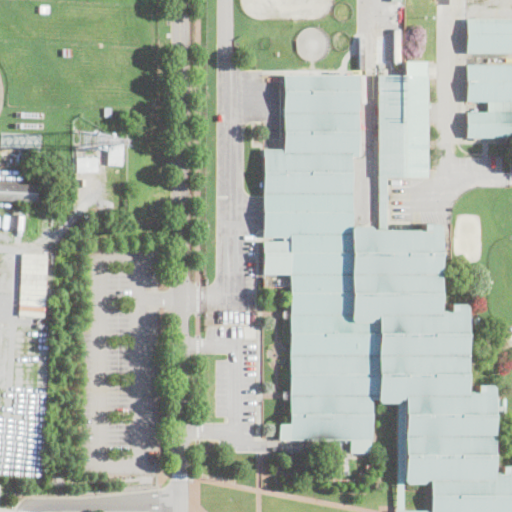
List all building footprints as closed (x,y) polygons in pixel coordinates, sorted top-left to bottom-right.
[(48,5),(48,13),(39,13),(39,5),(48,5)] [(511,53),(465,53),(465,19),(511,19),(511,53)] [(71,49),(70,57),(62,56),(62,49),(71,49)] [(350,157),(350,227),(369,226),(369,230),(377,230),(375,75),(403,75),(403,61),(423,61),(424,177),(383,177),(383,230),(419,230),(419,224),(436,224),(437,311),(446,311),(446,304),(463,304),(463,318),(477,318),(477,336),(465,337),(465,392),(473,392),(473,386),(490,385),(490,399),(503,399),(504,417),(490,417),(490,473),(499,473),(499,466),(511,466),(511,511),(429,511),(429,482),(403,482),(402,399),(399,399),(397,399),(397,402),(376,402),(376,399),(370,399),(370,451),(349,451),(349,439),(279,439),(279,423),(289,423),(289,399),(282,399),(282,394),(282,391),(288,391),(287,319),(282,319),(282,311),(289,311),(289,273),(263,274),(263,241),(282,240),(282,237),(262,238),(262,225),(262,197),(261,149),(282,149),(282,120),(281,75),(357,75),(357,157),(350,157)] [(511,65),(511,138),(465,138),(465,112),(486,112),(486,102),(466,102),(465,65),(511,65)] [(0,132),(40,134),(39,149),(0,147),(0,132)] [(122,139),(120,165),(107,164),(109,138),(122,139)] [(96,171),(75,171),(75,156),(96,156),(96,171)] [(0,183),(38,185),(37,202),(0,200),(0,183)] [(46,253),(44,299),(19,298),(21,251),(46,253)] [(263,286),(288,285),(288,274),(263,274),(263,286)]
